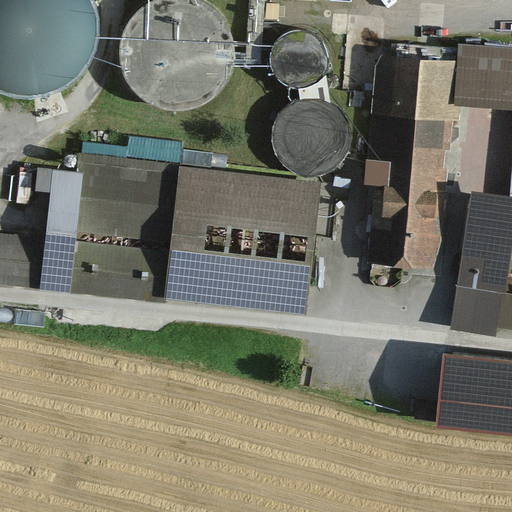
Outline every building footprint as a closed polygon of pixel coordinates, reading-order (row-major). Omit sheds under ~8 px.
[(0,0),(0,94),(15,99),(38,99),(59,92),(77,78),(89,59),(94,37),(92,15),(85,0),(0,0)] [(158,0),(144,8),(132,21),(125,38),(124,56),(128,73),(138,88),(153,99),(170,105),(188,105),(205,99),(219,88),(229,72),(233,55),(231,37),(224,21),(212,8),(197,0),(158,0)] [(296,33),(287,35),(279,40),(273,47),(270,56),(270,65),(273,74),(279,81),(287,86),(296,87),(306,86),(314,81),(320,74),(323,65),(323,56),(320,47),(314,40),(306,35),(296,33)] [(511,55),(368,47),(357,218),(367,218),(364,270),(442,275),(453,104),(511,108),(511,55)] [(299,100),(288,106),(280,115),(275,127),(274,139),(277,152),(284,162),(294,170),(306,174),(318,173),(330,169),(340,162),(347,151),(350,139),(349,126),(344,115),(335,106),(324,100),(312,98),(299,100)] [(44,239),(0,234),(0,283),(302,314),(315,187),(52,161),(44,239)] [(511,207),(471,202),(460,293),(496,297),(492,331),(511,333),(511,223),(509,223),(511,207)] [(511,359),(444,353),(436,428),(511,435),(511,359)]
